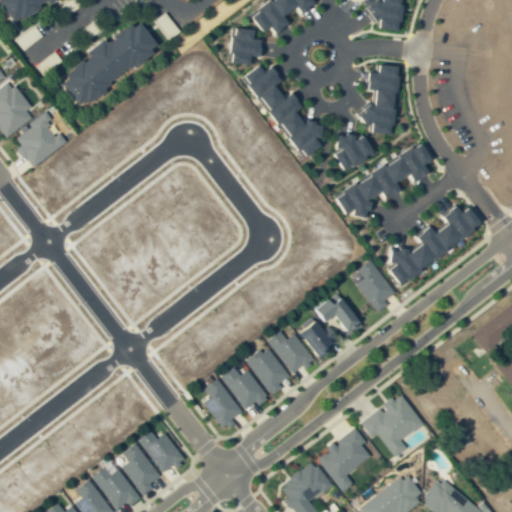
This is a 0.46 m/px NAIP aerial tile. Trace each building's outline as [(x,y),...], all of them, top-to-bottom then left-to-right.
[(0,0),(0,16),(2,22),(28,10),(35,0),(39,0),(42,2),(45,0),(0,0)] [(261,0),(241,15),(253,31),(262,25),(267,32),(282,21),(277,14),(288,5),(293,12),(308,1),(307,0),(261,0)] [(396,0),(361,0),(361,19),(371,20),(371,28),(396,30),(396,0)] [(68,104),(152,50),(132,19),(97,42),(95,40),(76,52),(81,60),(52,79),(68,104)] [(242,64),(243,57),(259,58),(259,40),(247,40),(248,29),(224,28),(223,63),(242,64)] [(295,158),(315,144),(312,141),(322,133),(299,101),(295,103),(286,91),(279,96),(270,84),(278,79),(264,59),(238,77),(295,158)] [(394,66),(369,65),(368,74),(360,73),(359,88),(367,88),(366,104),(355,103),(354,122),(363,123),(363,132),(385,134),(388,92),(392,92),(394,66)] [(0,85),(0,136),(27,119),(22,110),(25,109),(7,81),(0,85)] [(26,167),(60,144),(40,115),(9,136),(16,145),(12,148),(26,167)] [(334,169),(368,152),(354,125),(331,137),(334,142),(329,145),(332,151),(326,154),(334,169)] [(325,194),(336,214),(346,209),(351,219),(370,208),(363,197),(374,191),(377,198),(394,188),(389,180),(401,173),(405,179),(420,171),(415,163),(422,160),(414,145),(325,194)] [(390,285),(472,224),(459,207),(452,212),(447,205),(433,216),(439,223),(430,230),(425,223),(407,236),(412,243),(399,254),(393,246),(380,256),(385,264),(379,269),(390,285)] [(351,284),(373,312),(382,305),(379,301),(390,293),(365,260),(352,269),(359,278),(351,284)] [(330,338),(318,323),(327,316),(343,336),(355,327),(333,297),(289,331),(308,356),(330,338)] [(261,341),(288,375),(308,359),(288,334),(282,339),(275,330),(261,341)] [(277,388),(273,383),(283,377),(264,347),(242,360),(264,396),(277,388)] [(236,374),(229,366),(214,378),(240,409),(250,401),(254,405),(264,397),(241,369),(236,374)] [(237,411),(211,378),(199,388),(205,396),(197,402),(216,428),(237,411)] [(389,458),(402,449),(396,440),(418,424),(397,394),(388,400),(386,397),(375,405),(377,408),(355,423),(366,438),(372,434),(389,458)] [(312,459),(338,492),(349,484),(341,475),(365,456),(357,445),(361,442),(349,427),(320,449),(322,451),(312,459)] [(132,440),(158,474),(178,459),(158,432),(149,439),(143,432),(132,440)] [(115,466),(136,496),(147,488),(144,484),(154,476),(130,443),(118,452),(124,459),(115,466)] [(288,511),(310,511),(304,503),(327,486),(308,461),(274,486),(282,498),(280,500),(288,511)] [(113,468),(105,474),(100,467),(86,475),(109,510),(122,501),(125,505),(134,499),(113,468)] [(355,508),(357,511),(397,511),(419,496),(401,473),(355,508)] [(476,511),(436,476),(416,498),(431,511),(476,511)] [(76,497),(69,503),(75,511),(108,511),(109,511),(83,479),(70,489),(76,497)]
